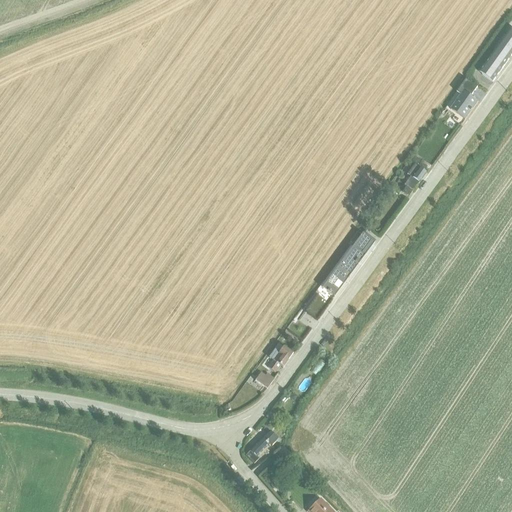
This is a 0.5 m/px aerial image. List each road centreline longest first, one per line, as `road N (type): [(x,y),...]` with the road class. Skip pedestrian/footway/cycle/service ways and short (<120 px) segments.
road 1 (tertiary): [(511,73),(265,410),(213,433)]
road 2 (tertiary): [(213,433),(55,400),(0,398)]
